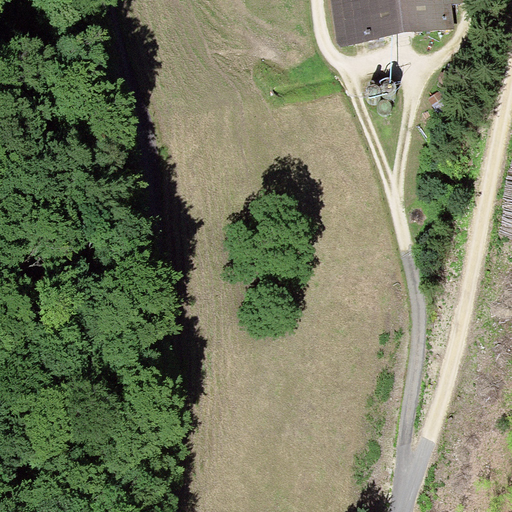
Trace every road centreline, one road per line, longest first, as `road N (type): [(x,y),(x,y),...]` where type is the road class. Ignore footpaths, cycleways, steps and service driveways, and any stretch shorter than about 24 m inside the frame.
road 1 (unclassified): [(101,0),(144,176),(153,267),(159,380),(147,511)]
road 2 (track): [(412,511),(511,114)]
road 3 (track): [(449,373),(371,95),(321,43),(315,0)]
